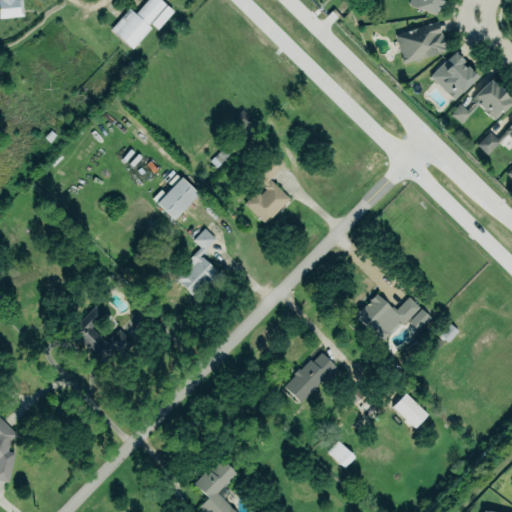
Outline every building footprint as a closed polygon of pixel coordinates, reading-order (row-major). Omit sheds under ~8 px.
[(0,0),(0,17),(23,14),(21,0),(0,0)] [(131,48),(150,26),(155,30),(172,11),(159,0),(145,0),(134,13),(128,8),(109,29),(131,48)] [(411,4),(408,1),(408,0),(441,0),(441,2),(439,2),(435,12),(411,4)] [(445,50),(436,21),(393,34),(403,63),(445,50)] [(430,74),(456,48),(466,58),(462,61),(465,64),(467,63),(478,74),(453,98),(430,74)] [(490,77),(497,84),(499,82),(505,89),(504,90),(511,98),(511,100),(494,118),(491,115),(490,115),(484,110),(485,108),(478,103),(469,114),(462,123),(450,114),(459,102),(468,109),(474,102),(471,99),(473,97),(472,97),(490,77)] [(488,131),(475,144),(486,154),(506,134),(511,140),(511,121),(495,138),(488,131)] [(268,178),(284,162),(273,152),(251,175),(261,185),(243,204),(264,224),(289,198),(268,178)] [(173,219),(197,193),(179,177),(155,203),(173,219)] [(204,227),(216,238),(200,255),(201,256),(202,255),(218,271),(194,294),(175,278),(186,265),(184,263),(200,246),(193,239),(204,227)] [(378,343),(350,312),(377,288),(396,309),(409,297),(418,307),(378,343)] [(117,329),(105,342),(91,328),(104,314),(94,304),(68,331),(101,362),(113,349),(119,355),(131,342),(117,329)] [(429,317),(419,308),(407,321),(417,329),(429,317)] [(334,365),(317,350),(282,387),(299,403),(334,365)] [(391,406),(413,427),(425,414),(403,393),(391,406)] [(0,480),(8,482),(13,454),(7,449),(9,440),(16,432),(0,417),(0,480)] [(343,468),(353,457),(336,440),(326,451),(343,468)] [(200,505),(206,511),(238,511),(217,491),(224,484),(226,485),(237,472),(221,458),(210,469),(208,467),(194,483),(208,496),(200,505)]
